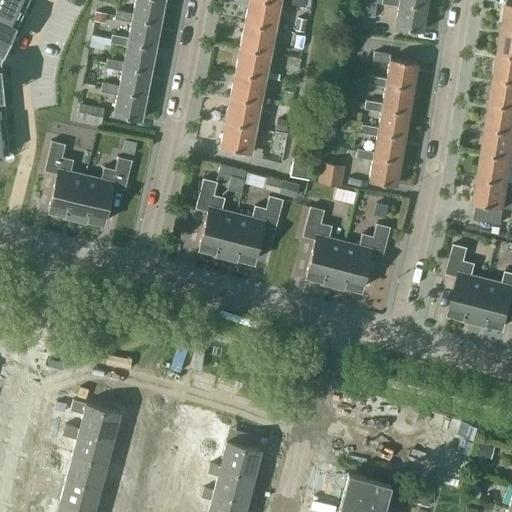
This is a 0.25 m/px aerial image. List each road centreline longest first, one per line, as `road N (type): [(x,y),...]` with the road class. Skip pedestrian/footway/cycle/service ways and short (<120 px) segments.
road 1 (residential): [(456,0),(397,344)]
road 2 (residential): [(135,277),(194,0)]
road 3 (residential): [(135,277),(328,328)]
road 4 (residential): [(285,511),(328,328)]
road 5 (residential): [(48,0),(21,65),(26,153)]
road 6 (residential): [(0,240),(135,277)]
